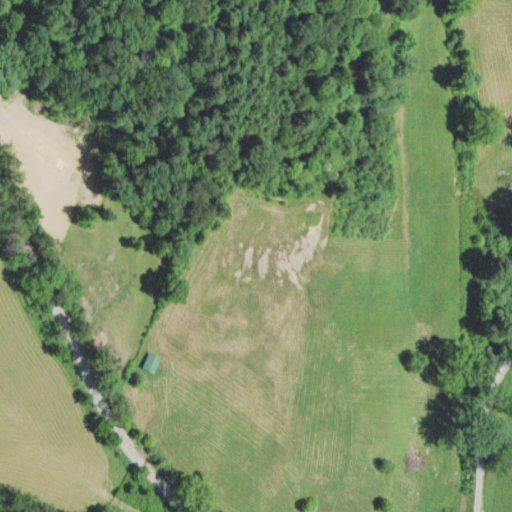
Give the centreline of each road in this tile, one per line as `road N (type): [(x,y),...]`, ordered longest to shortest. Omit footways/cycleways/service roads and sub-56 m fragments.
road 1 (residential): [(194,511),(155,477),(103,397),(0,175)]
road 2 (residential): [(479,511),(486,422),(511,354)]
